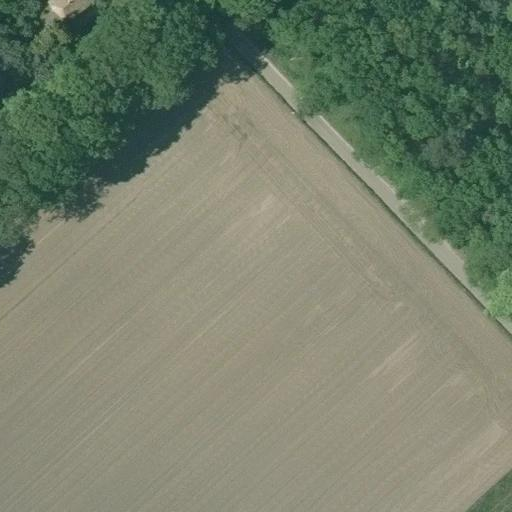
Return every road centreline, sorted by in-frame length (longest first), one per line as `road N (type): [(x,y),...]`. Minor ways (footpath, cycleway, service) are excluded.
road 1 (unclassified): [(511,325),(200,3)]
road 2 (unclassified): [(0,181),(200,3)]
